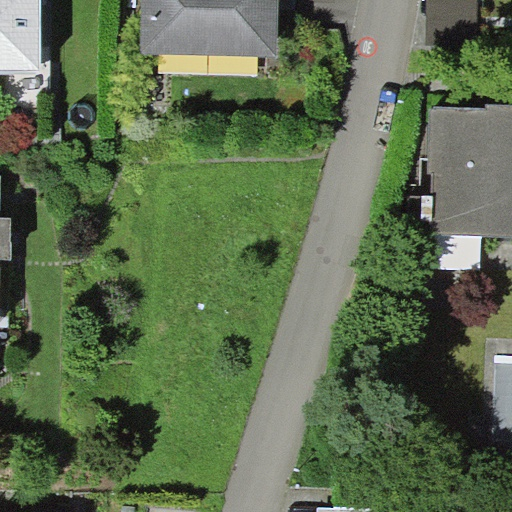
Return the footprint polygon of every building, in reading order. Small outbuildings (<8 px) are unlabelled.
[(40,0),(0,0),(0,71),(41,72),(40,0)] [(142,0),(141,50),(278,53),(278,9),(278,0),(142,0)] [(278,0),(278,9),(296,9),(296,0),(278,0)] [(477,0),(427,0),(425,42),(474,45),(477,0)] [(486,107),(430,106),(428,173),(432,173),(430,233),(511,235),(511,104),(486,104),(486,107)] [(0,215),(0,279),(0,259),(11,259),(11,216),(1,216),(0,215)]
